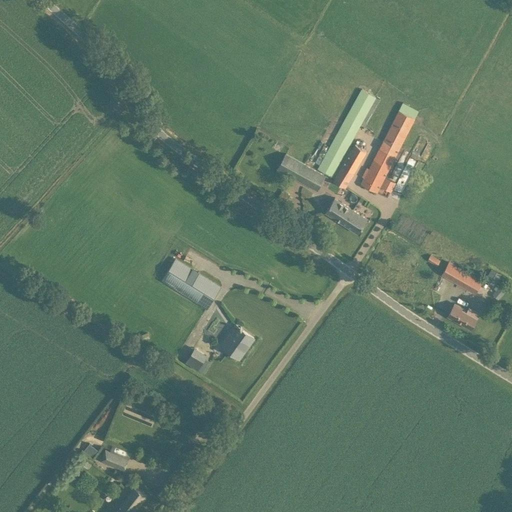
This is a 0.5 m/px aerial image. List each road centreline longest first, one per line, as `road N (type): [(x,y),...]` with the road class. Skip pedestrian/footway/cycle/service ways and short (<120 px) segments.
road 1 (unclassified): [(347,275),(167,147),(116,74),(41,0)]
road 2 (unclassified): [(233,433),(347,275)]
road 3 (unclassified): [(511,379),(347,275)]
